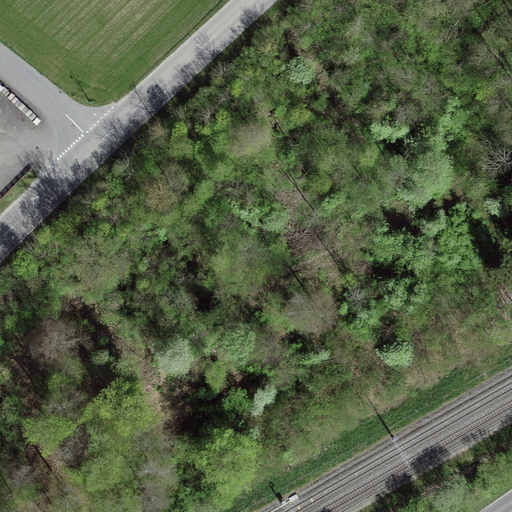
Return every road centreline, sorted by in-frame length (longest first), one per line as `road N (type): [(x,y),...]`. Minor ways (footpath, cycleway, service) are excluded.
road 1 (tertiary): [(257,0),(101,142)]
road 2 (tertiary): [(101,142),(0,246)]
road 3 (residential): [(101,142),(0,61)]
